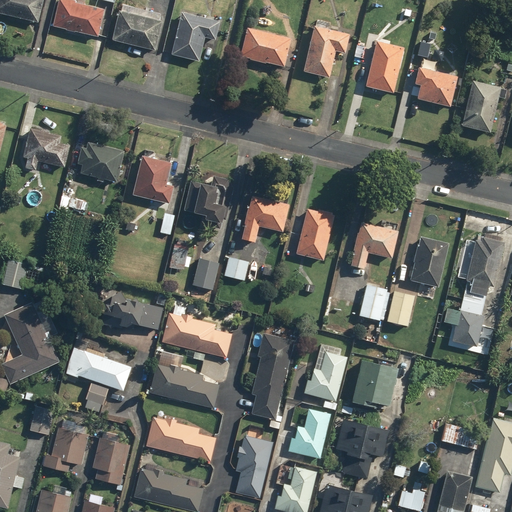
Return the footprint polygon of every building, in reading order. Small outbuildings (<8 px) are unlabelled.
[(0,0),(0,14),(38,24),(44,0),(0,0)] [(59,0),(52,26),(98,39),(106,11),(66,0),(59,0)] [(118,10),(111,42),(156,52),(163,20),(118,10)] [(182,13),(172,55),(200,62),(206,39),(215,41),(220,23),(182,13)] [(304,72),(328,77),(333,53),(348,56),(352,34),(314,25),(304,72)] [(238,57),(283,68),(291,39),(245,28),(238,57)] [(365,86),(393,93),(404,49),(377,42),(365,86)] [(411,97),(451,105),(457,72),(418,65),(411,97)] [(460,123),(492,130),(503,85),(471,78),(460,123)] [(38,160),(64,167),(70,145),(59,142),(61,136),(31,128),(23,156),(27,157),(24,167),(35,170),(38,160)] [(83,165),(81,172),(116,182),(123,154),(109,150),(110,148),(89,142),(88,145),(87,149),(81,147),(77,163),(83,165)] [(133,194),(168,202),(172,185),(164,183),(169,163),(142,156),(133,194)] [(189,168),(182,167),(176,192),(183,193),(189,168)] [(192,181),(185,209),(203,213),(201,223),(218,227),(224,205),(212,202),(215,187),(192,181)] [(14,193),(11,202),(20,204),(22,195),(14,193)] [(289,204),(252,195),(241,240),(253,242),(257,225),(283,231),(289,204)] [(68,206),(68,208),(86,210),(86,208),(87,208),(88,202),(83,202),(83,201),(81,200),(81,199),(64,197),(64,206),(68,206)] [(295,252),(324,260),(335,216),(307,209),(295,252)] [(166,213),(161,231),(170,233),(175,215),(166,213)] [(362,221),(350,264),(364,268),(368,253),(391,259),(398,231),(362,221)] [(411,279),(437,285),(448,244),(421,237),(411,279)] [(476,240),(466,283),(471,284),(469,292),(486,296),(488,288),(493,290),(505,243),(484,237),(483,242),(476,240)] [(169,266),(183,269),(189,248),(174,244),(169,266)] [(229,256),(224,276),(244,281),(249,261),(229,256)] [(193,285),(213,290),(220,263),(200,258),(193,285)] [(9,259),(3,284),(20,288),(25,263),(9,259)] [(368,284),(360,315),(379,320),(387,289),(368,284)] [(396,291),(388,320),(408,325),(415,296),(396,291)] [(106,317),(158,329),(163,308),(111,296),(106,317)] [(0,368),(7,384),(58,361),(30,302),(3,314),(21,353),(0,363),(0,368)] [(454,342),(478,348),(486,316),(449,307),(445,323),(458,326),(454,342)] [(164,340),(227,357),(233,334),(215,329),(216,325),(171,313),(164,340)] [(511,315),(507,315),(501,341),(511,343),(511,315)] [(253,413),(275,419),(297,340),(264,332),(257,355),(262,356),(252,394),(257,396),(253,413)] [(66,371),(123,391),(131,368),(74,349),(66,371)] [(305,392),(336,400),(347,358),(326,352),(321,370),(314,368),(311,382),(308,381),(305,392)] [(226,361),(207,356),(205,363),(223,369),(226,361)] [(399,368),(361,360),(351,401),(389,410),(399,368)] [(151,392),(214,408),(220,385),(202,380),(204,374),(158,363),(151,392)] [(85,398),(103,405),(108,391),(90,384),(85,398)] [(211,410),(197,407),(195,416),(208,419),(211,410)] [(289,449),(319,457),(331,414),(310,409),(305,427),(298,425),(295,439),(292,438),(289,449)] [(148,444),(212,460),(217,438),(200,434),(201,428),(154,416),(148,444)] [(511,421),(486,416),(474,485),(495,488),(499,471),(502,472),(506,472),(511,447),(511,421)] [(390,430),(344,420),(338,446),(337,449),(346,451),(341,473),(366,479),(372,454),(383,457),(390,430)] [(446,422),(441,440),(478,449),(482,431),(446,422)] [(71,462),(82,464),(89,434),(57,426),(50,454),(44,452),(41,465),(68,472),(71,462)] [(102,436),(94,466),(99,467),(96,478),(121,484),(131,444),(102,436)] [(239,491),(260,497),(275,443),(247,436),(237,473),(243,474),(239,491)] [(0,504),(3,505),(15,454),(5,452),(6,445),(0,443),(0,504)] [(134,495),(199,511),(205,489),(189,485),(191,478),(141,466),(134,495)] [(276,508),(292,511),(307,511),(318,474),(297,468),(292,486),(285,484),(282,498),(279,497),(276,508)] [(436,511),(462,511),(472,476),(447,470),(436,511)] [(393,483),(387,502),(418,511),(424,492),(393,483)] [(369,511),(374,494),(328,484),(322,511),(321,511),(369,511)] [(70,511),(74,497),(40,488),(33,511),(70,511)] [(471,499),(468,511),(490,511),(492,503),(471,499)] [(87,500),(83,511),(116,511),(117,508),(87,500)]
